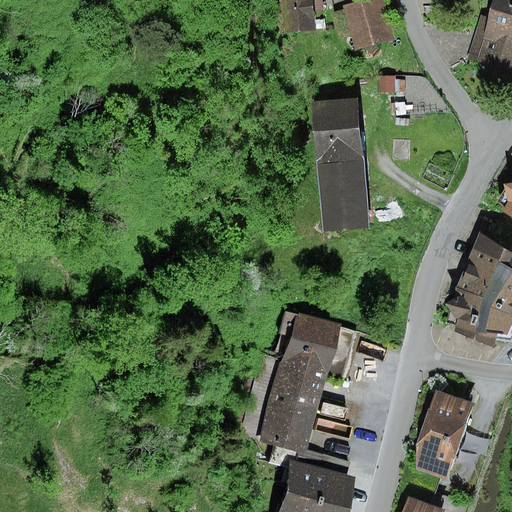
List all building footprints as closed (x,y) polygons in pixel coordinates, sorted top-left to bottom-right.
[(286,0),(288,31),(327,30),(326,11),(333,11),(332,0),(286,0)] [(390,0),(383,0),(352,6),(361,54),(400,46),(390,0)] [(511,0),(500,0),(495,19),(482,15),(468,60),(511,72),(511,0)] [(372,105),(315,110),(325,234),(382,229),(372,105)] [(511,249),(484,233),(458,302),(459,335),(497,349),(511,338),(511,249)] [(361,335),(295,316),(284,355),(256,347),(231,432),(309,455),(333,374),(348,378),(361,335)] [(477,405),(435,393),(414,468),(456,480),(477,405)] [(341,511),(349,483),(285,466),(272,511),(341,511)] [(455,511),(421,502),(417,511),(455,511)]
